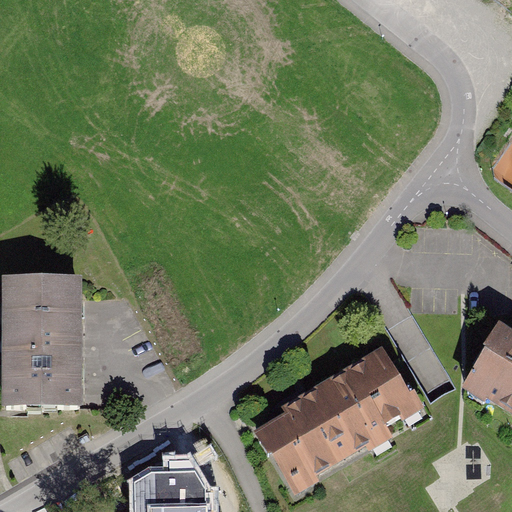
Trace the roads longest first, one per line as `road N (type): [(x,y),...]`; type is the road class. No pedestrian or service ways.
road 1 (residential): [(15,511),(260,362),(449,172)]
road 2 (residential): [(449,172),(465,109),(457,78),(436,51),(370,0)]
